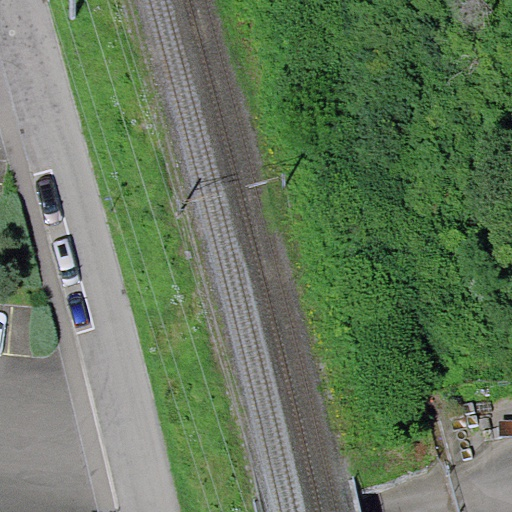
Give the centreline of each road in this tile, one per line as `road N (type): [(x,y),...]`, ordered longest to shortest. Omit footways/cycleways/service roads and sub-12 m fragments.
road 1 (unclassified): [(142,511),(11,0)]
road 2 (unknown): [(0,442),(39,457),(130,468)]
